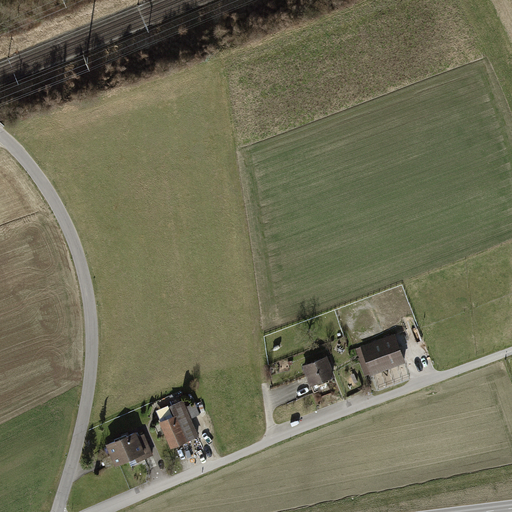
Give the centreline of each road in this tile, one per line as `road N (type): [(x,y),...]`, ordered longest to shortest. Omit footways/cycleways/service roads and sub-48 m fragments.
road 1 (residential): [(511,352),(99,511)]
road 2 (unclassified): [(0,132),(70,233),(85,281),(89,385),(58,511)]
